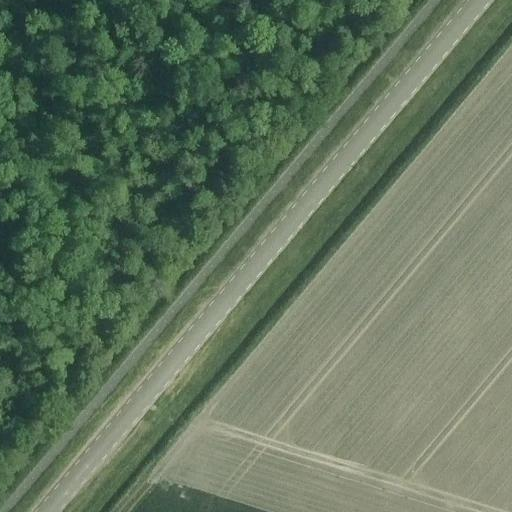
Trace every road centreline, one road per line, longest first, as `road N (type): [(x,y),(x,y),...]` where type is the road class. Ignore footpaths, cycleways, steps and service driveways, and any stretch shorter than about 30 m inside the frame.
road 1 (tertiary): [(43,511),(474,0)]
road 2 (unknown): [(27,0),(46,113),(44,157),(0,170)]
